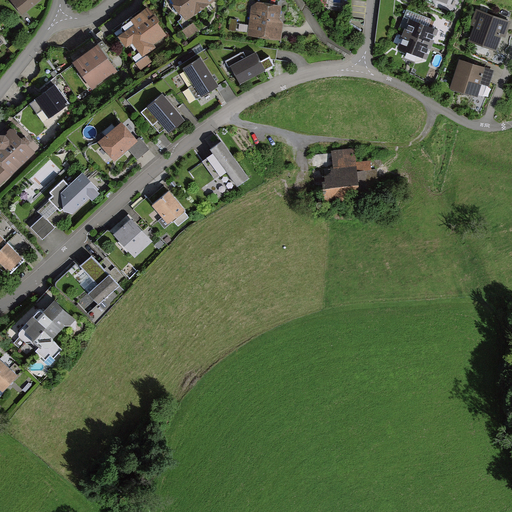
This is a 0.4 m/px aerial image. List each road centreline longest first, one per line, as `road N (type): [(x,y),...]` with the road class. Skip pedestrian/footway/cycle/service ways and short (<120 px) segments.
road 1 (residential): [(0,307),(221,118),(289,80),(361,66)]
road 2 (residential): [(361,66),(485,127)]
